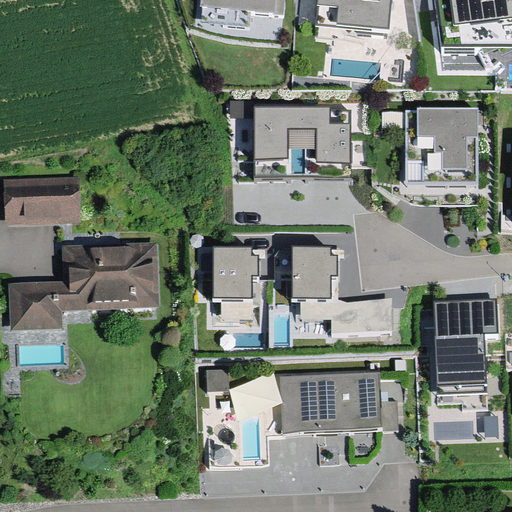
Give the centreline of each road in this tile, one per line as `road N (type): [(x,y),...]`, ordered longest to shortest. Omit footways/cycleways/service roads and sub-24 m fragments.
road 1 (residential): [(511,265),(449,263),(371,226)]
road 2 (residential): [(273,511),(411,504)]
